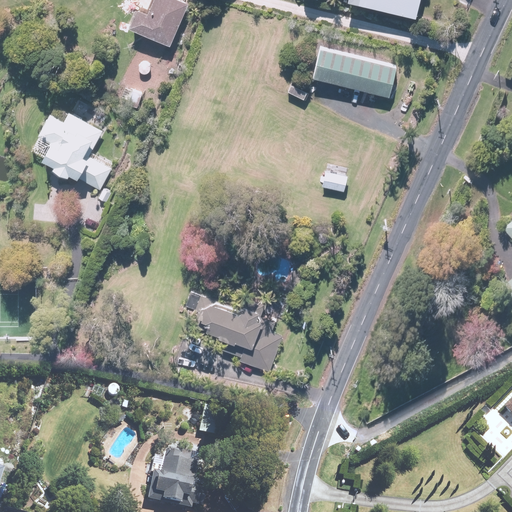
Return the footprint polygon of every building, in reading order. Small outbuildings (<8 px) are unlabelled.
[(154,0),(149,12),(139,8),(131,27),(172,45),(190,2),(184,0),(154,0)] [(352,0),(417,16),(420,0),(352,0)] [(397,65),(320,46),(313,75),(389,94),(397,65)] [(113,168),(89,154),(102,132),(68,112),(64,118),(52,111),(37,137),(49,145),(44,154),(57,162),(52,168),(69,178),(72,173),(99,190),(113,168)] [(319,169),(304,162),(295,182),(310,188),(319,169)] [(348,174),(326,169),(322,184),(344,189),(348,174)] [(114,192),(104,186),(94,202),(104,208),(114,192)] [(511,277),(498,290),(511,305),(511,277)] [(239,306),(201,292),(190,320),(220,332),(219,334),(227,337),(222,347),(241,355),(240,358),(270,370),(283,335),(272,330),(276,319),(261,314),(266,302),(244,294),(239,306)] [(120,401),(120,385),(109,384),(108,413),(129,413),(129,401),(120,401)] [(224,412),(205,408),(200,435),(219,438),(224,412)] [(169,453),(166,452),(161,474),(155,472),(154,475),(149,474),(148,480),(153,481),(151,488),(149,488),(147,496),(149,496),(148,501),(191,511),(193,506),(203,508),(207,491),(196,488),(198,481),(196,480),(199,463),(190,461),(192,453),(170,449),(169,453)]
